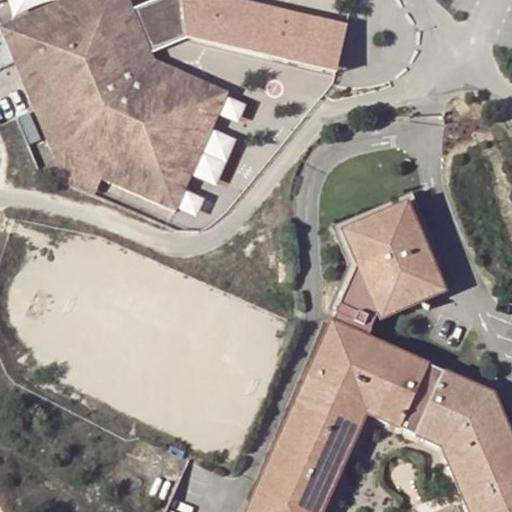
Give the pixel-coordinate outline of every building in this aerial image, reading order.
[(62,0),(9,22),(65,147),(105,166),(99,179),(175,210),(224,91),(148,63),(146,58),(129,15),(123,0),(62,0)] [(216,0),(165,0),(129,15),(146,58),(186,40),(335,74),(336,68),(345,28),(216,0)] [(65,147),(9,22),(0,25),(0,36),(54,160),(48,174),(91,196),(99,179),(105,166),(65,147)] [(511,511),(511,437),(494,396),(369,337),(386,300),(398,306),(404,295),(414,300),(417,292),(422,294),(446,244),(411,189),(351,227),(372,261),(254,511),(511,511)] [(284,283),(284,264),(273,264),(273,283),(284,283)]
